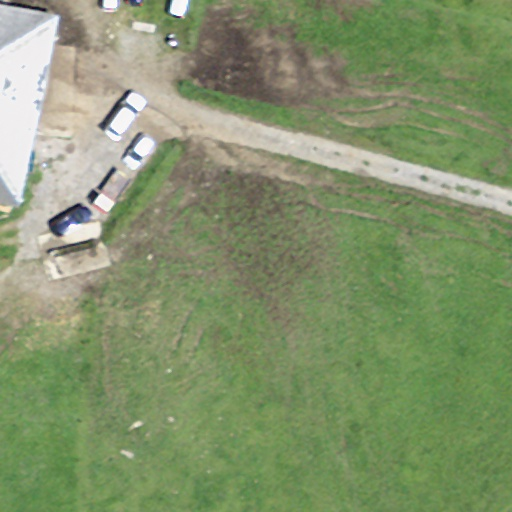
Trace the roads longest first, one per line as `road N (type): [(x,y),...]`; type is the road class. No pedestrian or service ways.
road 1 (track): [(94,0),(139,116),(253,63),(511,115)]
road 2 (unclassified): [(139,116),(511,207)]
